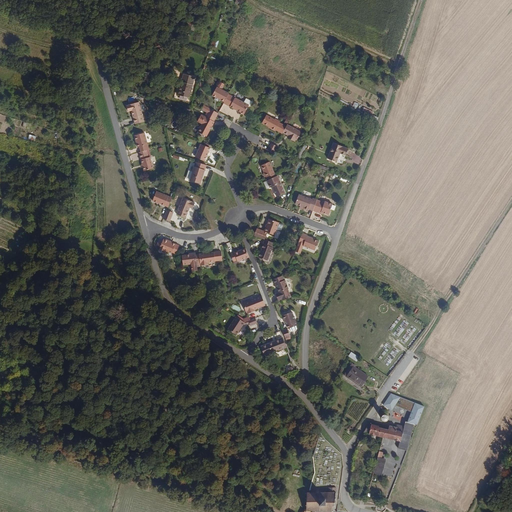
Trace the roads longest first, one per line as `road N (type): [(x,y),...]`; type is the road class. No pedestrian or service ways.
road 1 (unclassified): [(144,228),(79,0)]
road 2 (track): [(410,355),(511,199)]
road 3 (unclassified): [(245,357),(172,305),(144,228)]
road 4 (residential): [(338,233),(395,74)]
road 5 (residential): [(299,393),(306,324),(338,233)]
road 6 (track): [(251,0),(397,66)]
road 7 (residential): [(237,222),(273,315),(245,357)]
road 8 (unclassified): [(359,511),(345,496),(346,452),(299,393)]
